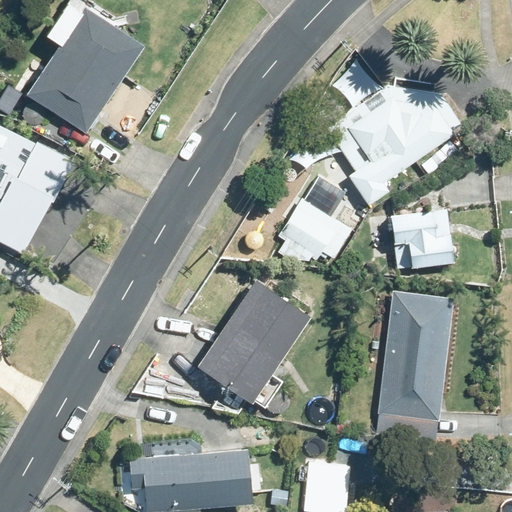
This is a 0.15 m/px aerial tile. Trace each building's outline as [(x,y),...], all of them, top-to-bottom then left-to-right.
[(47,41),(61,50),(27,100),(89,138),(146,50),(73,1),(47,41)] [(354,53),(361,61),(365,57),(359,49),(354,53)] [(352,163),(346,167),(366,196),(387,182),(382,173),(453,125),(450,121),(458,115),(440,88),(432,93),(426,85),(389,78),(324,123),(352,163)] [(8,87),(0,99),(0,109),(8,116),(22,97),(8,87)] [(0,241),(24,254),(44,218),(39,216),(46,203),(54,207),(73,171),(0,132),(0,241)] [(331,253),(350,223),(299,191),(275,229),(284,234),(276,246),(292,256),(300,243),(315,253),(319,246),(331,253)] [(445,201),(387,208),(395,261),(451,253),(445,201)] [(218,219),(206,239),(221,248),(233,228),(218,219)] [(251,266),(192,355),(200,360),(187,381),(211,396),(208,401),(236,406),(248,390),(260,398),(279,371),(267,363),(308,302),(251,266)] [(390,283),(375,406),(438,414),(453,291),(390,283)] [(370,388),(348,387),(347,404),(369,406),(370,388)] [(321,394),(316,422),(334,424),(338,396),(321,394)] [(275,423),(255,420),(254,436),(273,438),(275,423)] [(252,493),(246,435),(124,447),(127,482),(131,482),(133,505),(143,510),(146,504),(252,493)] [(306,456),(302,505),(345,509),(349,459),(306,456)]
